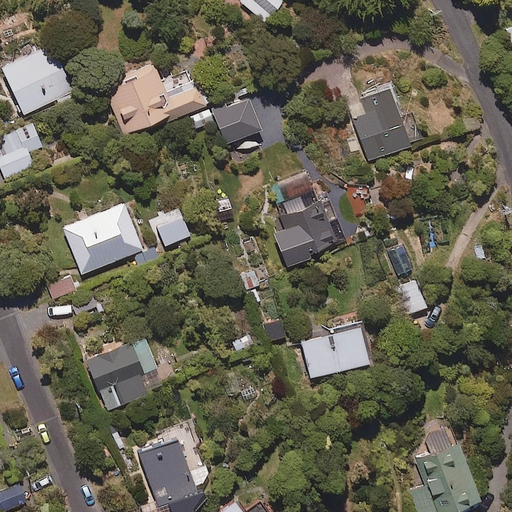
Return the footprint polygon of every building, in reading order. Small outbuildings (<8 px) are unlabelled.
[(276,0),(239,0),(262,18),(276,0)] [(12,25),(0,30),(0,37),(4,46),(19,39),(12,25)] [(44,36),(0,57),(0,71),(21,113),(70,89),(44,36)] [(158,79),(150,59),(101,79),(120,126),(170,106),(173,112),(203,99),(189,66),(158,79)] [(258,125),(244,92),(189,115),(194,126),(213,118),(222,139),(258,125)] [(367,158),(408,141),(391,99),(381,103),(377,92),(345,106),(367,158)] [(40,143),(30,119),(0,132),(0,170),(2,175),(31,163),(25,149),(40,143)] [(321,201),(309,171),(270,187),(285,223),(270,230),(284,263),(311,252),(309,247),(336,236),(321,201)] [(139,246),(120,198),(59,223),(79,271),(139,246)] [(410,266),(401,242),(386,248),(395,272),(410,266)] [(257,283),(259,282),(252,265),(237,272),(243,288),(257,283)] [(74,286),(68,271),(45,281),(51,296),(74,286)] [(425,303),(413,277),(397,284),(409,311),(425,303)] [(243,288),(242,289),(249,305),(263,299),(257,283),(243,288)] [(98,311),(93,295),(71,302),(76,318),(98,311)] [(366,354),(355,318),(297,336),(308,372),(366,354)] [(162,384),(142,333),(83,356),(104,407),(162,384)] [(433,511),(476,496),(449,424),(426,433),(434,454),(417,460),(426,483),(410,489),(418,511),(433,511)] [(192,489),(173,437),(136,451),(155,503),(192,489)] [(0,508),(26,499),(19,480),(0,487),(0,508)] [(241,510),(231,496),(210,511),(268,511),(256,497),(241,510)]
